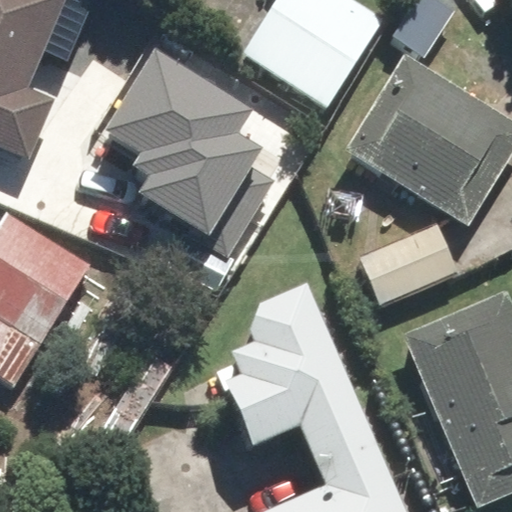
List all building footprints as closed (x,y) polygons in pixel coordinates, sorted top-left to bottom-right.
[(31,85),(45,91),(66,100),(93,34),(58,19),(66,0),(0,0),(0,153),(25,164),(48,109),(25,99),(31,85)] [(376,24),(336,0),(279,0),(244,59),(326,108),(376,24)] [(146,52),(96,134),(134,157),(127,169),(141,178),(131,195),(208,242),(261,155),(234,139),(248,114),(146,52)] [(511,128),(395,63),(343,158),(470,229),(511,152),(511,128)] [(69,358),(115,280),(6,216),(0,225),(0,385),(12,393),(42,342),(69,358)] [(458,279),(435,229),(359,265),(382,314),(458,279)] [(511,307),(505,291),(401,336),(476,511),(485,511),(511,500),(511,307)] [(396,511),(305,296),(241,323),(254,356),(226,368),(234,389),(223,394),(250,458),(299,437),(323,494),(281,511),(396,511)]
